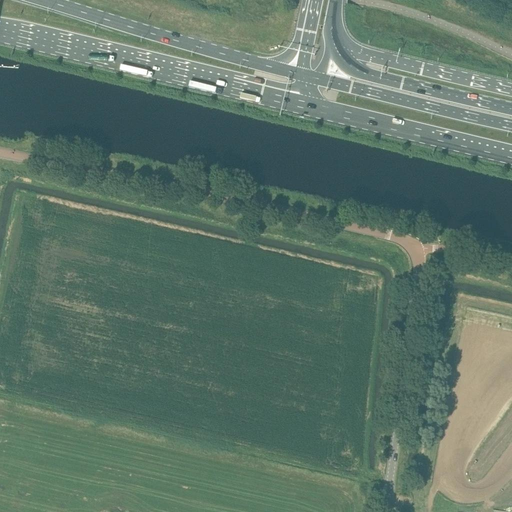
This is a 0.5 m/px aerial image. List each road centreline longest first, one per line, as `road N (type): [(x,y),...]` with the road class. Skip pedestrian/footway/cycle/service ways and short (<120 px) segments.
road 1 (tertiary): [(385,511),(419,262),(409,244),(0,151)]
road 2 (trunk): [(0,35),(299,108)]
road 3 (trunk): [(298,74),(43,0)]
road 4 (trunk): [(299,108),(511,158)]
road 5 (motorway): [(511,88),(363,54),(345,46),(331,22)]
road 6 (motorway): [(511,107),(357,71),(326,45)]
road 7 (trunk): [(511,125),(319,79)]
